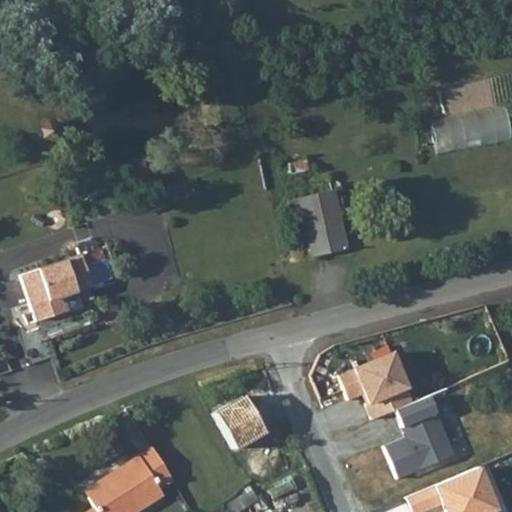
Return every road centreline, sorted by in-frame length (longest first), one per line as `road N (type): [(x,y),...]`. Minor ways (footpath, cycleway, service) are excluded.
road 1 (residential): [(0,437),(77,400),(272,339)]
road 2 (residential): [(272,339),(511,277)]
road 3 (residential): [(272,339),(344,511)]
